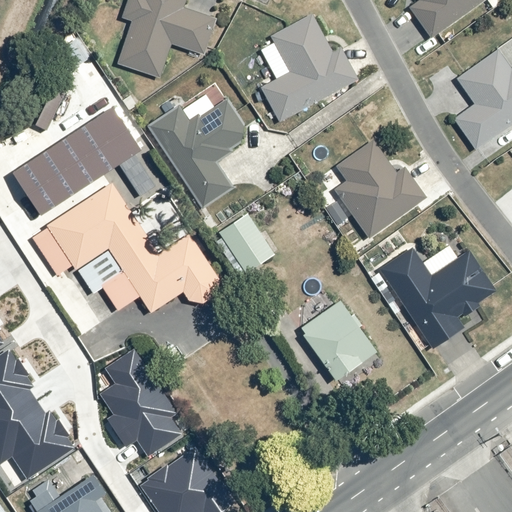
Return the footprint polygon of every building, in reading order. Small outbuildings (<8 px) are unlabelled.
[(187,0),(126,0),(121,17),(132,20),(118,62),(160,78),(172,44),(204,53),(215,18),(185,8),(187,0)] [(485,0),(418,0),(409,7),(431,39),(485,0)] [(331,50),(311,13),(271,35),(289,72),(261,86),(280,120),(358,79),(340,46),(331,50)] [(511,121),(511,67),(511,68),(497,50),(457,79),(474,104),(453,118),(476,147),(511,121)] [(76,78),(59,90),(80,120),(97,108),(76,78)] [(245,122),(225,96),(189,121),(178,104),(145,125),(203,208),(236,186),(219,161),(241,146),(245,122)] [(11,174),(39,216),(141,150),(113,108),(11,174)] [(397,169),(373,136),(336,164),(346,180),(334,189),(369,238),(429,197),(404,165),(397,169)] [(100,285),(116,310),(138,295),(149,311),(181,289),(187,298),(201,302),(214,294),(218,278),(188,232),(158,253),(112,181),(47,224),(75,267),(106,247),(121,271),(100,285)] [(274,253),(246,212),(219,231),(245,272),(274,253)] [(409,244),(378,267),(430,346),(459,327),(448,315),(493,284),(467,249),(430,274),(409,244)] [(379,350),(339,297),(298,327),(335,380),(379,350)] [(177,413),(134,347),(103,368),(114,384),(99,394),(112,414),(106,418),(125,447),(137,439),(148,456),(182,434),(171,417),(177,413)] [(0,464),(11,457),(26,480),(74,448),(67,437),(69,436),(59,419),(56,421),(49,411),(45,413),(29,390),(33,387),(26,376),(30,374),(18,357),(15,360),(8,350),(0,354),(0,464)] [(139,485),(158,511),(219,511),(235,501),(195,445),(139,485)] [(112,511),(104,499),(110,496),(97,475),(39,511),(112,511)]
